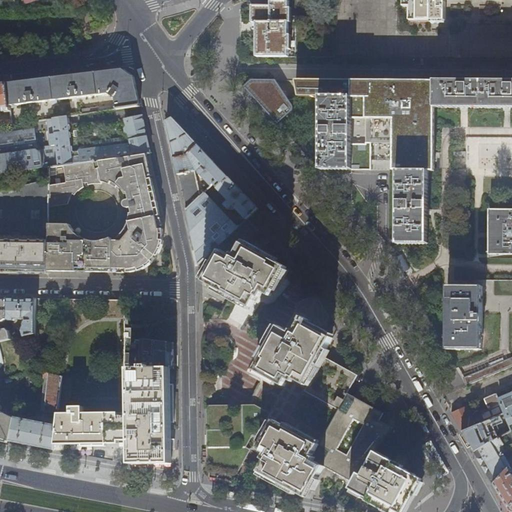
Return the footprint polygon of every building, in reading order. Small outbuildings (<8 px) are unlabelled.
[(315,57),(337,57),(337,0),(327,0),(327,17),(309,17),(301,17),(290,17),(290,1),(272,1),(272,5),(267,5),(255,5),(255,22),(258,22),(258,34),(258,39),(260,40),(260,56),(315,57)] [(511,23),(463,23),(463,32),(398,32),(398,0),(337,0),(337,57),(414,58),(511,59),(511,23)] [(432,20),(432,23),(446,23),(446,0),(473,0),(472,0),(487,0),(501,1),(500,0),(404,0),(404,6),(411,7),(411,20),(432,20)] [(30,81),(8,83),(11,108),(14,108),(13,105),(51,101),(51,104),(57,104),(57,100),(109,93),(109,94),(108,96),(111,98),(112,96),(116,98),(119,109),(126,108),(140,106),(136,86),(134,77),(124,70),(118,70),(115,71),(109,71),(78,75),(66,77),(30,81)] [(252,79),(244,87),(250,93),(271,117),(278,124),(288,115),(294,109),(295,109),(295,108),(278,80),(273,80),(252,79)] [(428,171),(428,170),(434,170),(435,107),(436,81),(365,81),(337,81),(296,80),(300,96),(322,96),(322,169),(351,169),(371,170),(371,142),(397,143),(397,169),(399,169),(399,171),(398,244),(410,244),(428,244),(428,212),(428,171)] [(511,82),(436,81),(435,107),(465,107),(508,108),(511,107),(511,82)] [(8,83),(0,84),(0,108),(3,108),(6,112),(11,111),(11,108),(8,83)] [(83,109),(83,114),(111,110),(110,105),(99,107),(99,106),(83,109)] [(45,154),(42,154),(38,151),(35,129),(0,134),(0,174),(64,166),(99,161),(147,154),(151,153),(146,132),(142,115),(128,118),(126,119),(128,131),(126,133),(126,134),(129,135),(130,141),(127,141),(126,137),(108,139),(92,141),(93,145),(80,147),(77,122),(68,124),(67,116),(49,119),(52,145),(45,146),(45,154)] [(189,155),(199,145),(197,144),(173,118),(167,121),(168,125),(168,127),(175,159),(189,155)] [(223,171),(199,145),(189,155),(175,159),(178,175),(195,171),(197,171),(212,186),(215,184),(218,187),(228,177),(223,171)] [(123,240),(114,240),(113,269),(127,269),(127,273),(132,272),(138,271),(138,272),(144,269),(149,266),(151,264),(154,262),(156,259),(158,257),(161,252),(163,246),(164,243),(165,240),(164,240),(164,235),(164,231),(160,215),(157,200),(152,178),(148,163),(147,154),(99,161),(100,167),(99,167),(101,181),(104,182),(114,187),(116,184),(122,190),(125,194),(127,194),(128,200),(125,200),(123,202),(123,204),(123,206),(125,207),(126,208),(127,208),(130,208),(131,213),(129,214),(129,216),(128,221),(130,231),(123,240)] [(99,161),(64,166),(66,181),(65,183),(50,186),(49,207),(67,205),(68,201),(71,195),(73,197),(74,194),(76,192),(80,188),(82,187),(82,183),(86,183),(87,185),(90,184),(93,183),(101,183),(101,181),(99,167),(100,167),(99,161)] [(199,189),(195,171),(178,175),(181,187),(183,197),(186,210),(204,193),(203,189),(199,189)] [(242,192),(228,177),(218,187),(218,188),(230,200),(226,204),(230,209),(234,205),(247,219),(247,218),(258,208),(242,192)] [(13,182),(14,187),(24,185),(24,179),(13,182)] [(206,192),(204,193),(186,210),(191,233),(198,265),(202,262),(215,249),(239,226),(229,216),(231,214),(229,212),(227,213),(206,192)] [(489,254),(511,254),(511,209),(490,210),(489,235),(489,254)] [(262,234),(247,218),(247,219),(239,226),(215,249),(216,249),(223,253),(235,260),(237,257),(238,257),(245,245),(272,260),(277,251),(265,245),(264,243),(265,242),(265,240),(260,237),(262,234)] [(63,271),(97,272),(113,272),(113,269),(114,240),(112,240),(111,238),(106,240),(100,241),(93,241),(90,240),(90,241),(81,241),(81,236),(75,236),(75,231),(73,228),(71,225),(61,224),(61,226),(49,226),(48,240),(48,271),(63,271)] [(48,240),(0,238),(0,272),(32,274),(48,274),(48,240)] [(235,260),(223,253),(206,281),(232,295),(252,306),(260,292),(261,293),(262,291),(271,296),(287,268),(272,260),(245,245),(238,257),(237,257),(235,260)] [(448,295),(447,350),(483,350),(483,286),(448,286),(448,295)] [(258,370),(265,374),(285,385),(290,375),(297,379),(298,378),(308,383),(323,357),(333,339),(322,332),(330,318),(316,294),(301,302),(285,330),(274,324),(257,356),(263,360),(258,370)] [(0,311),(8,312),(8,298),(0,297),(0,311)] [(8,298),(8,312),(8,321),(14,321),(15,321),(16,321),(16,320),(16,319),(24,319),(28,318),(28,320),(27,320),(24,331),(17,333),(18,338),(27,336),(35,334),(36,299),(27,298),(8,298)] [(8,312),(0,311),(0,322),(6,322),(8,321),(8,312)] [(0,342),(18,338),(17,333),(16,332),(11,333),(9,331),(0,331),(0,342)] [(35,334),(27,336),(28,341),(30,343),(35,342),(35,334)] [(174,348),(174,343),(142,340),(141,354),(127,353),(126,363),(171,367),(174,368),(174,348)] [(285,385),(265,374),(248,405),(209,406),(209,410),(210,447),(210,468),(210,477),(214,478),(225,480),(232,481),(250,449),(246,447),(253,434),(257,436),(267,417),(276,421),(319,445),(348,393),(357,377),(345,370),(339,367),(323,357),(308,383),(298,378),(297,379),(290,375),(285,385)] [(511,357),(462,378),(464,382),(466,385),(476,381),(502,371),(511,366),(511,357)] [(131,369),(132,413),(85,413),(85,407),(72,407),(72,413),(59,413),(59,414),(58,426),(56,441),(62,441),(132,440),(132,464),(172,462),(172,434),(172,430),(171,392),(171,388),(171,385),(171,367),(149,368),(149,366),(142,366),(142,369),(131,369)] [(46,412),(59,414),(59,413),(63,377),(62,377),(44,373),(44,376),(50,377),(48,395),(43,395),(43,401),(47,402),(46,412)] [(511,392),(507,395),(499,399),(505,413),(507,418),(511,416),(511,392)] [(361,400),(348,393),(319,445),(312,459),(324,466),(347,478),(352,481),(355,478),(376,452),(394,429),(380,420),(384,413),(361,400)] [(488,397),(485,399),(488,407),(496,405),(500,415),(505,413),(499,399),(497,394),(488,397)] [(0,438),(1,439),(5,440),(11,441),(16,419),(2,411),(2,410),(2,409),(3,408),(3,407),(2,407),(2,406),(1,405),(0,404),(0,438)] [(452,414),(463,431),(491,419),(500,415),(496,405),(488,407),(479,411),(478,410),(476,411),(475,411),(474,413),(473,414),(473,415),(469,417),(468,414),(470,413),(469,410),(472,409),(470,405),(452,413),(452,414)] [(16,417),(16,419),(11,441),(34,446),(55,450),(56,441),(58,426),(41,423),(41,421),(35,420),(34,421),(16,417)] [(491,419),(463,431),(469,442),(475,452),(499,438),(491,419)] [(312,459),(319,445),(276,421),(260,450),(266,453),(263,459),(268,461),(262,471),(289,486),(308,496),(324,466),(312,459)] [(499,438),(475,452),(476,453),(483,465),(503,453),(508,450),(500,437),(499,438)] [(431,444),(424,448),(440,477),(447,473),(431,444)] [(399,466),(376,452),(355,478),(356,479),(351,488),(369,498),(367,501),(385,510),(387,511),(393,511),(395,510),(398,511),(404,511),(423,479),(399,466)] [(503,453),(483,465),(493,482),(494,484),(510,466),(503,453)] [(511,468),(510,466),(494,484),(496,486),(510,510),(510,511),(511,511),(511,468)]
